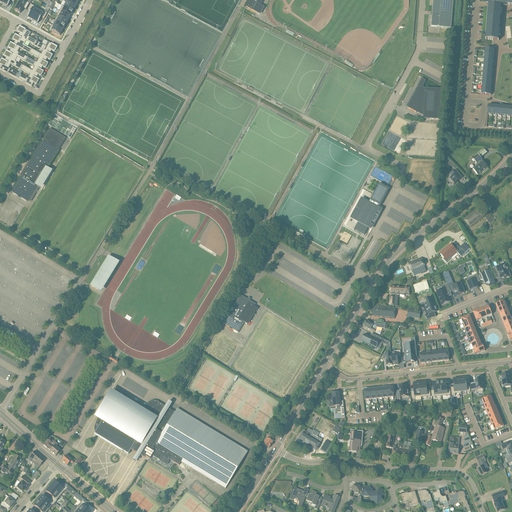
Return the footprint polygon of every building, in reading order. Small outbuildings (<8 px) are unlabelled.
[(16,8),(14,11),(20,14),(23,8),(26,9),(29,4),(22,0),(20,0),(19,3),(18,4),(17,4),(15,7),(16,8)] [(249,0),(246,7),(259,14),(263,7),(260,6),(263,0),(249,0)] [(433,0),(431,26),(439,27),(451,28),(453,0),(433,0)] [(500,23),(502,6),(511,6),(511,0),(486,0),(486,4),(488,5),(485,39),(499,41),(499,37),(498,36),(498,30),(500,30),(500,26),(499,26),(499,23),(500,23)] [(62,6),(73,12),(75,7),(66,2),(63,6),(62,6)] [(30,12),(27,18),(32,21),(39,9),(38,10),(33,7),(34,6),(31,5),(27,10),(30,12)] [(62,6),(59,11),(70,17),(71,14),(73,12),(62,6)] [(39,9),(32,21),(33,21),(33,22),(36,23),(38,24),(41,18),(44,19),(46,15),(47,14),(39,9)] [(57,16),(67,22),(70,17),(59,11),(61,12),(60,14),(59,17),(57,16)] [(57,16),(55,21),(65,26),(67,22),(57,16)] [(52,25),(51,25),(62,31),(65,26),(55,21),(54,21),(56,22),(54,26),(53,26),(52,25)] [(51,25),(49,30),(55,34),(59,36),(60,35),(62,31),(51,25)] [(19,27),(17,31),(20,33),(18,36),(18,37),(24,40),(26,41),(34,45),(36,41),(29,37),(31,33),(20,27),(19,27)] [(15,35),(12,40),(15,41),(13,44),(13,45),(20,48),(29,54),(31,49),(24,45),(26,41),(24,40),(18,37),(18,36),(15,35)] [(36,41),(34,45),(43,51),(50,54),(52,51),(54,52),(57,47),(48,42),(45,46),(36,41)] [(10,43),(8,48),(11,49),(9,53),(15,56),(17,58),(19,59),(25,62),(27,57),(18,52),(20,48),(13,45),(13,44),(10,43)] [(31,49),(29,54),(38,59),(39,59),(45,62),(47,59),(50,60),(53,56),(50,54),(43,51),(41,54),(31,49)] [(6,51),(3,56),(6,57),(4,61),(11,65),(20,70),(22,66),(15,61),(17,58),(15,56),(9,53),(6,51)] [(27,57),(25,62),(34,67),(41,70),(43,67),(45,69),(48,64),(45,62),(39,59),(38,59),(36,63),(27,57)] [(1,59),(0,61),(0,64),(2,66),(0,68),(0,69),(16,78),(18,74),(9,68),(11,65),(4,61),(1,59)] [(22,66),(20,70),(30,75),(36,79),(36,78),(38,75),(41,77),(44,72),(41,70),(34,67),(32,71),(22,66)] [(20,75),(18,79),(32,87),(34,83),(36,85),(39,80),(36,78),(36,79),(30,75),(27,79),(20,75)] [(426,81),(422,78),(407,105),(410,107),(409,108),(408,108),(416,113),(417,112),(416,112),(417,111),(424,114),(424,118),(441,119),(443,90),(425,89),(423,87),(426,81)] [(24,172),(21,176),(11,192),(27,202),(37,186),(41,189),(42,189),(53,172),(51,171),(47,168),(52,161),(58,150),(59,148),(60,148),(66,138),(50,129),(44,139),(45,139),(43,141),(30,161),(29,161),(23,171),(24,172)] [(488,167),(478,155),(473,159),(476,162),(477,166),(473,169),(478,175),(488,167)] [(463,178),(456,170),(450,174),(453,177),(449,179),(454,185),(463,178)] [(354,230),(364,236),(370,224),(374,226),(382,210),(379,208),(389,189),(379,184),(369,203),(365,200),(354,220),(358,222),(354,230)] [(483,217),(477,209),(464,220),(467,224),(470,228),(483,217)] [(493,218),(490,214),(485,218),(490,224),(495,221),(494,220),(496,218),(495,217),(493,218)] [(486,230),(485,230),(480,233),(482,236),(487,233),(486,232),(488,231),(492,229),(491,227),(486,230)] [(451,245),(450,244),(440,253),(444,258),(443,259),(446,263),(447,263),(446,263),(451,258),(450,257),(456,252),(461,257),(465,253),(462,250),(461,251),(454,242),(453,243),(454,243),(451,245)] [(90,286),(100,292),(113,271),(108,268),(113,260),(108,257),(91,285),(90,286)] [(422,258),(408,263),(410,268),(412,273),(420,270),(421,274),(426,272),(425,268),(426,267),(423,262),(422,258)] [(500,276),(501,279),(504,278),(505,280),(510,277),(508,271),(508,270),(509,270),(507,264),(500,267),(499,265),(492,268),(494,274),(498,273),(499,276),(500,276)] [(488,267),(479,270),(481,275),(479,275),(481,280),(483,280),(484,284),(489,286),(495,284),(492,275),(493,275),(491,271),(490,271),(488,267)] [(476,288),(478,288),(477,288),(478,288),(478,287),(478,288),(477,283),(480,282),(477,274),(466,279),(468,282),(467,283),(467,282),(469,288),(470,291),(476,288)] [(451,277),(445,279),(450,292),(455,291),(457,296),(464,293),(460,282),(454,284),(451,277)] [(415,294),(429,289),(427,281),(413,286),(415,294)] [(442,305),(450,302),(448,297),(449,297),(448,295),(451,294),(451,295),(447,284),(443,286),(444,289),(437,293),(442,305)] [(409,287),(391,286),(390,295),(409,296),(409,293),(409,289),(409,287)] [(255,304),(240,295),(222,323),(238,333),(244,323),(247,324),(256,309),(254,307),(255,304)] [(428,305),(421,307),(426,320),(430,319),(428,315),(436,312),(431,298),(426,300),(428,305)] [(496,305),(498,310),(506,307),(504,301),(496,305)] [(394,318),(395,309),(383,308),(384,307),(373,306),(372,315),(394,318)] [(489,306),(483,308),(487,317),(492,315),(489,306)] [(498,310),(500,315),(508,312),(506,307),(498,310)] [(483,308),(478,310),(482,319),(487,317),(483,308)] [(419,319),(420,312),(409,310),(407,317),(419,319)] [(473,313),(477,321),(482,319),(478,310),(473,313)] [(500,315),(502,320),(511,317),(508,312),(500,315)] [(461,319),(463,324),(472,321),(470,316),(461,319)] [(502,320),(504,325),(511,321),(511,320),(511,317),(502,320)] [(375,322),(373,325),(371,323),(366,321),(363,327),(368,329),(374,332),(377,328),(385,329),(386,324),(375,322)] [(463,324),(465,329),(474,326),(472,321),(463,324)] [(465,329),(467,334),(476,331),(474,326),(465,329)] [(467,334),(469,339),(478,336),(476,331),(467,334)] [(386,345),(385,344),(387,341),(389,343),(389,342),(371,334),(373,335),(371,338),(365,335),(362,341),(376,348),(379,342),(386,345)] [(469,339),(471,344),(480,341),(478,336),(469,339)] [(405,346),(406,352),(405,352),(406,356),(407,362),(414,362),(415,361),(415,362),(416,362),(415,357),(418,357),(416,344),(416,338),(411,339),(412,346),(405,346)] [(471,344),(474,349),(483,346),(483,345),(482,346),(480,341),(471,344)] [(474,349),(476,355),(485,351),(483,346),(474,349)] [(393,366),(393,365),(395,365),(399,365),(398,357),(401,357),(400,351),(391,352),(393,366)] [(393,366),(391,352),(391,354),(383,355),(383,360),(386,359),(386,361),(387,366),(389,366),(393,366)] [(205,357),(184,392),(196,399),(198,400),(197,403),(194,406),(205,413),(207,409),(210,411),(226,421),(227,422),(228,422),(230,419),(231,417),(232,416),(251,385),(251,384),(206,356),(205,357)] [(511,381),(510,374),(502,375),(503,386),(511,385),(511,391),(511,381)] [(482,378),(481,378),(475,379),(476,384),(471,384),(471,391),(477,391),(477,393),(479,393),(483,392),(483,390),(484,390),(484,388),(484,384),(482,384),(482,378)] [(461,393),(461,392),(467,392),(467,393),(470,392),(470,391),(470,386),(467,386),(466,379),(465,379),(461,379),(461,380),(460,380),(461,393)] [(461,393),(460,380),(453,380),(454,388),(451,388),(452,395),(452,396),(455,396),(455,394),(461,393)] [(441,397),(451,396),(451,394),(450,389),(447,389),(446,382),(440,383),(441,397)] [(421,398),(431,397),(430,395),(430,390),(427,391),(426,383),(425,383),(421,383),(421,384),(420,384),(421,398)] [(441,397),(440,383),(434,383),(434,391),(431,391),(432,397),(441,397)] [(421,398),(420,384),(414,384),(414,392),(411,392),(412,397),(412,399),(415,398),(415,397),(421,396),(421,398)] [(396,392),(397,399),(400,399),(400,398),(409,397),(408,390),(407,390),(406,385),(399,386),(400,391),(396,392)] [(145,457),(150,459),(152,456),(159,460),(161,456),(167,460),(167,458),(179,465),(181,462),(225,489),(247,452),(246,452),(243,450),(244,450),(238,447),(234,445),(235,445),(229,441),(229,442),(226,440),(226,439),(220,436),(217,434),(212,431),(211,431),(208,429),(203,425),(203,426),(199,424),(199,423),(194,420),(190,418),(191,418),(186,415),(185,415),(182,413),(177,409),(175,412),(168,408),(169,408),(168,408),(166,407),(166,406),(165,407),(158,402),(157,402),(156,401),(155,401),(154,401),(153,401),(152,401),(151,401),(150,402),(149,402),(148,403),(144,406),(118,391),(116,394),(112,392),(98,413),(99,414),(95,427),(94,427),(94,428),(94,429),(94,430),(94,431),(95,432),(95,433),(94,434),(128,455),(131,450),(144,458),(145,457)] [(348,397),(343,397),(344,403),(350,403),(357,402),(356,391),(348,392),(348,397)] [(340,402),(339,393),(336,393),(331,394),(331,400),(328,401),(329,407),(330,407),(330,410),(334,409),(335,415),(341,414),(341,419),(344,418),(343,401),(340,402)] [(482,400),(484,405),(493,401),(491,396),(482,400)] [(484,405),(486,410),(495,406),(493,401),(484,405)] [(486,410),(488,415),(497,411),(495,406),(486,410)] [(488,415),(490,420),(500,416),(497,411),(488,415)] [(490,420),(492,425),(502,421),(500,416),(490,420)] [(444,420),(438,418),(433,437),(428,435),(425,444),(431,446),(433,440),(441,442),(443,435),(442,435),(444,428),(441,427),(444,420)] [(494,430),(504,426),(502,421),(491,426),(492,425),(494,430)] [(341,429),(335,426),(332,431),(337,434),(341,429)] [(298,440),(305,445),(309,437),(310,435),(304,431),(303,433),(302,433),(298,440)] [(351,437),(351,441),(351,442),(352,442),(352,447),(351,447),(349,447),(349,452),(356,452),(357,447),(358,448),(358,446),(362,446),(363,431),(358,431),(358,433),(353,433),(353,435),(353,437),(352,437),(351,437)] [(271,435),(269,434),(263,445),(269,448),(273,442),(269,440),(271,435)] [(326,439),(331,442),(334,437),(329,434),(326,439)] [(403,450),(403,445),(400,445),(399,449),(396,449),(396,446),(393,446),(394,436),(388,435),(386,447),(394,448),(392,457),(401,459),(403,450)] [(309,437),(305,445),(315,451),(320,443),(309,437)] [(450,442),(449,450),(450,450),(450,453),(458,454),(459,449),(459,447),(460,438),(450,437),(450,442)] [(48,440),(43,445),(47,449),(47,448),(50,451),(56,456),(60,451),(56,447),(58,445),(54,441),(53,441),(52,440),(50,442),(48,440)] [(325,441),(322,446),(328,449),(331,444),(325,441)] [(505,450),(507,454),(511,451),(511,444),(511,442),(501,446),(502,447),(503,450),(505,450)] [(403,450),(401,459),(409,460),(410,455),(411,455),(413,447),(411,447),(403,445),(403,450)] [(28,459),(33,463),(34,461),(36,458),(37,459),(39,456),(35,452),(28,459)] [(21,459),(15,455),(8,468),(4,466),(1,471),(11,477),(21,459)] [(488,468),(484,461),(486,461),(483,455),(476,459),(479,464),(481,468),(477,470),(480,476),(485,474),(487,473),(485,469),(488,468)] [(34,461),(33,463),(38,468),(45,460),(39,456),(37,459),(36,458),(34,461)] [(65,457),(62,461),(67,466),(70,462),(72,464),(74,462),(66,456),(65,457)] [(31,482),(23,476),(18,482),(20,483),(16,488),(18,490),(18,491),(21,492),(22,493),(24,491),(25,491),(28,488),(27,487),(31,482)] [(499,480),(489,483),(491,488),(501,485),(499,480)] [(54,482),(50,487),(61,496),(62,494),(64,491),(65,492),(67,489),(68,488),(69,487),(65,484),(64,485),(62,483),(59,486),(54,482)] [(290,483),(276,482),(272,492),(283,493),(286,499),(288,494),(286,493),(290,483)] [(359,485),(355,485),(353,487),(352,490),(355,493),(358,493),(361,491),(361,488),(359,485)] [(50,487),(46,491),(52,497),(50,499),(55,503),(57,501),(57,500),(61,496),(50,487)] [(68,488),(67,489),(70,492),(69,493),(73,496),(76,493),(69,487),(68,488)] [(370,487),(363,487),(363,489),(362,489),(362,491),(363,491),(362,496),(370,497),(377,505),(383,500),(381,497),(384,494),(379,489),(374,493),(372,490),(370,490),(370,487)] [(306,497),(307,493),(309,490),(305,488),(303,493),(298,490),(299,490),(295,488),(293,491),(289,499),(293,500),(293,499),(296,498),(298,498),(299,502),(298,507),(301,508),(305,499),(306,497)] [(450,494),(449,490),(445,492),(449,505),(455,503),(455,502),(458,501),(459,503),(462,502),(464,507),(466,507),(467,509),(467,511),(469,511),(471,511),(469,505),(468,506),(467,501),(465,501),(464,497),(466,496),(464,492),(461,492),(458,492),(459,494),(457,495),(456,492),(450,494)] [(306,500),(312,503),(311,505),(315,506),(314,509),(317,510),(320,503),(317,501),(319,497),(315,496),(316,493),(312,491),(311,495),(309,494),(308,494),(307,493),(306,497),(307,497),(306,500)] [(427,493),(426,491),(424,491),(422,492),(421,491),(418,492),(421,502),(423,501),(424,502),(423,502),(424,504),(424,503),(427,504),(428,507),(429,510),(428,511),(425,511),(435,511),(430,494),(429,495),(428,492),(427,493)] [(440,494),(439,491),(436,491),(437,492),(433,493),(435,501),(438,500),(440,505),(448,503),(446,496),(443,497),(441,497),(441,495),(440,495),(440,494)] [(496,508),(497,511),(498,511),(505,510),(501,498),(504,497),(503,492),(492,496),(494,500),(495,500),(495,501),(494,502),(495,505),(494,505),(496,508)] [(76,493),(73,496),(81,502),(82,501),(86,504),(87,502),(76,493)] [(410,495),(410,493),(408,493),(408,494),(407,494),(406,493),(401,494),(403,503),(410,501),(412,506),(419,504),(417,497),(414,498),(413,495),(410,495)] [(5,511),(7,509),(8,510),(15,502),(14,502),(16,500),(11,495),(9,498),(9,497),(4,503),(2,502),(0,506),(0,511),(5,511)] [(327,509),(328,507),(329,508),(327,511),(333,511),(335,510),(334,509),(337,504),(340,497),(334,495),(332,501),(329,501),(331,498),(325,496),(324,499),(323,499),(320,506),(327,509)] [(42,496),(38,501),(49,510),(52,505),(53,506),(55,503),(50,499),(48,501),(42,496)] [(66,500),(60,507),(62,509),(65,507),(68,502),(66,500)] [(38,501),(34,506),(40,511),(39,511),(46,511),(47,511),(49,510),(38,501)] [(80,504),(76,509),(79,511),(89,511),(86,509),(88,506),(86,504),(82,501),(81,502),(79,504),(80,504)]
